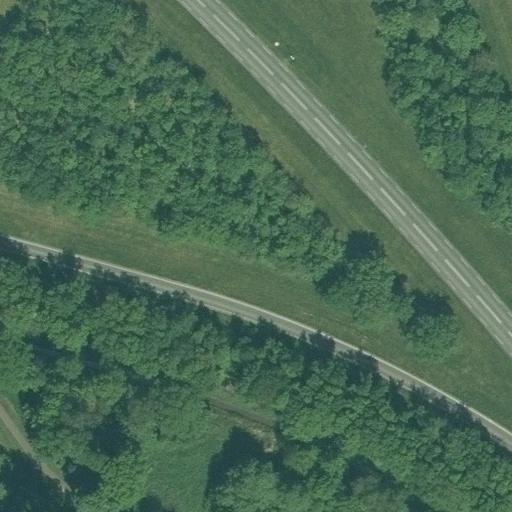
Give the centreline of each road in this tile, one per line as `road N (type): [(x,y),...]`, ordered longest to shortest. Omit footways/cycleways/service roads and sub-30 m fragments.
road 1 (primary): [(0,242),(319,339),(511,441)]
road 2 (primary): [(511,340),(192,0)]
